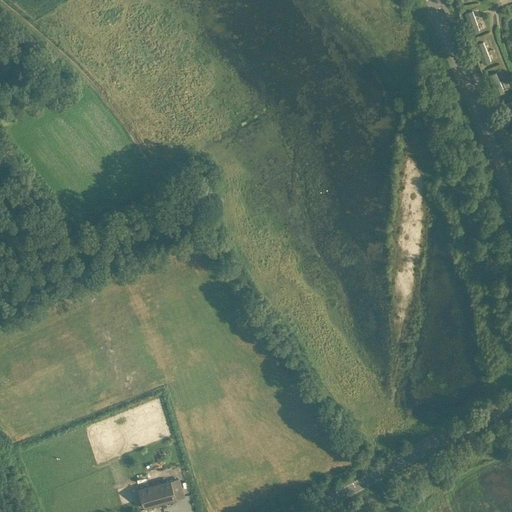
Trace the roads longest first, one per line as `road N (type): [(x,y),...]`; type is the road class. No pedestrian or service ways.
road 1 (track): [(0,3),(105,99),(371,479)]
road 2 (secondary): [(310,511),(511,409)]
road 3 (tertiary): [(511,201),(431,0)]
